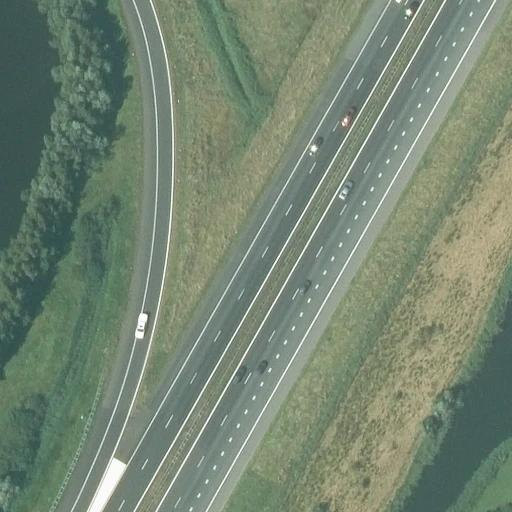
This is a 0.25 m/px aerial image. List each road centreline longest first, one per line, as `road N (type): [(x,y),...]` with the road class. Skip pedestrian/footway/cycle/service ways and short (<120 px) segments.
road 1 (motorway): [(407,0),(117,511)]
road 2 (motorway): [(172,511),(460,0)]
road 3 (motorway): [(142,0),(164,121),(159,260),(133,378),(80,511)]
